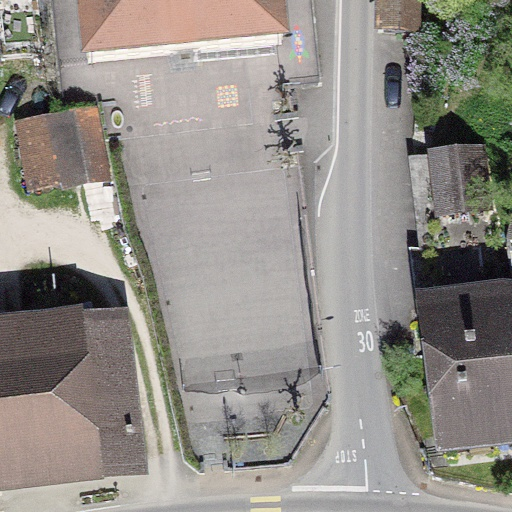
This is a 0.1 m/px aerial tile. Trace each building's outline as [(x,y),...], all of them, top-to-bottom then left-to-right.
[(277,0),(85,0),(90,58),(181,51),(281,42),(277,0)] [(94,106),(19,119),(31,184),(106,171),(94,106)] [(476,242),(404,255),(415,322),(487,309),(476,242)] [(415,322),(432,448),(511,437),(511,306),(487,309),(415,322)] [(112,323),(0,335),(0,493),(129,479),(112,323)]
